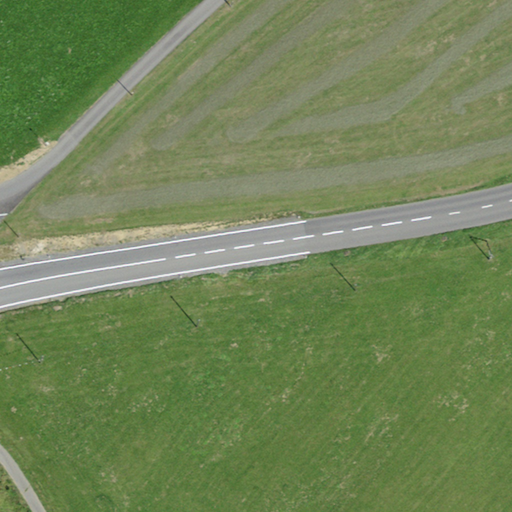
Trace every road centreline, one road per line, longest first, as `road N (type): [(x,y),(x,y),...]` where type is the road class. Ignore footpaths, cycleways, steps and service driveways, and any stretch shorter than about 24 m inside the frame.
road 1 (tertiary): [(0,288),(511,201)]
road 2 (residential): [(0,192),(34,174),(216,0)]
